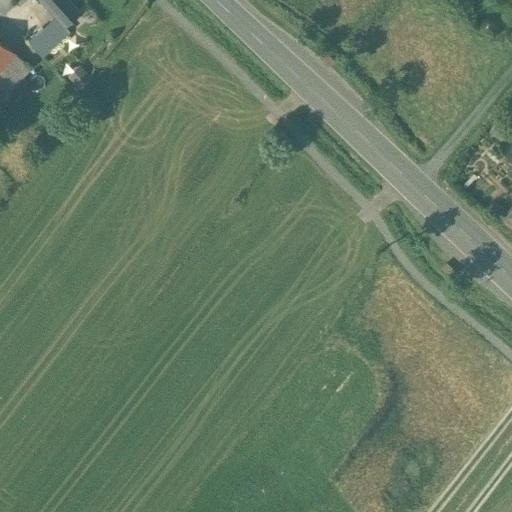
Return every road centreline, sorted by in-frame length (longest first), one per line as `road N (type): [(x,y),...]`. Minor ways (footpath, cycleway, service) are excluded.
road 1 (secondary): [(216,0),(511,280)]
road 2 (track): [(511,415),(436,511)]
